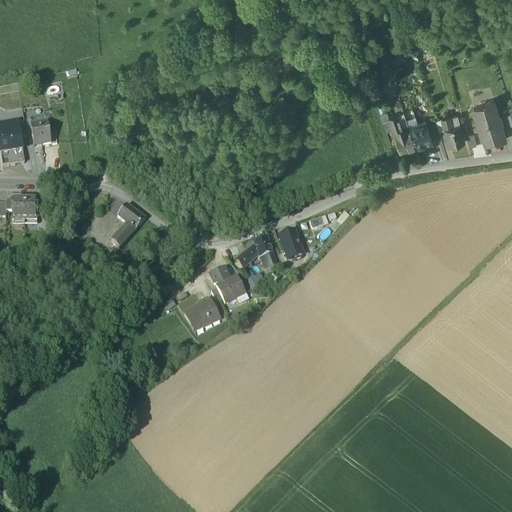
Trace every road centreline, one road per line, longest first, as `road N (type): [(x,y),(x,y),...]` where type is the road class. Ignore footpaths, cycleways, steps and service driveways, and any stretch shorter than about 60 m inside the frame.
road 1 (residential): [(0,183),(114,190),(178,238),(206,246),(363,186),(511,160)]
road 2 (track): [(232,511),(511,240)]
